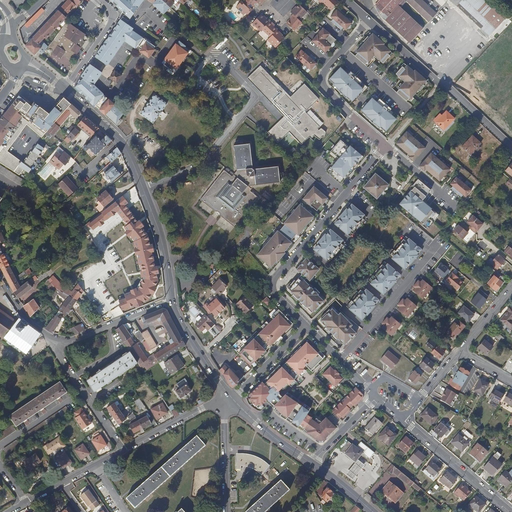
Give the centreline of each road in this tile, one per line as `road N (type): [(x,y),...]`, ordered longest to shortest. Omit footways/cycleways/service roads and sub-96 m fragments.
road 1 (tertiary): [(305,325),(272,281),(385,145)]
road 2 (unclassified): [(143,190),(206,161),(253,100),(216,51)]
road 3 (tertiary): [(385,145),(322,82),(369,21)]
road 4 (residential): [(338,361),(437,244)]
road 5 (residential): [(402,418),(510,511)]
road 6 (residential): [(48,337),(122,450)]
road 7 (secondary): [(143,190),(120,141),(64,89)]
road 8 (residential): [(171,301),(68,340),(48,337)]
